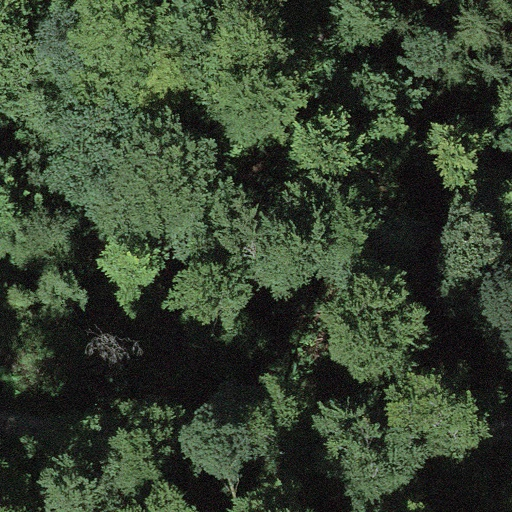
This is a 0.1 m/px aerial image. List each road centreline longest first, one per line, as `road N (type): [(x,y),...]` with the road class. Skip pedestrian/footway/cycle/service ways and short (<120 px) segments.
road 1 (track): [(0,304),(222,272),(378,212),(511,196)]
road 2 (track): [(511,431),(215,447),(0,421)]
